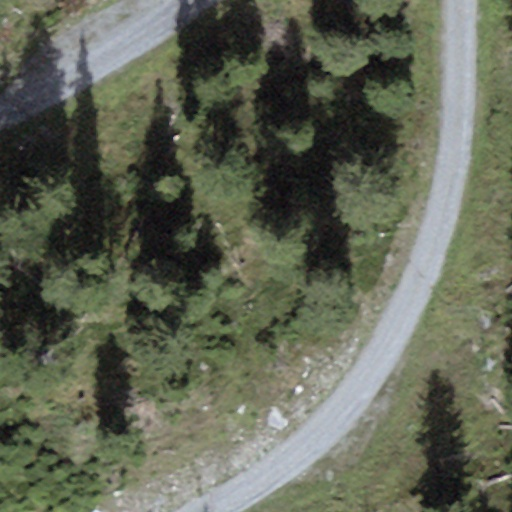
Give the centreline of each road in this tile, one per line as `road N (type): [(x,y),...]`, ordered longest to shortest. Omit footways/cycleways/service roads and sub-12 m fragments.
road 1 (track): [(460,0),(436,256),(357,400),(244,493),(206,511)]
road 2 (track): [(0,113),(74,81),(195,0)]
